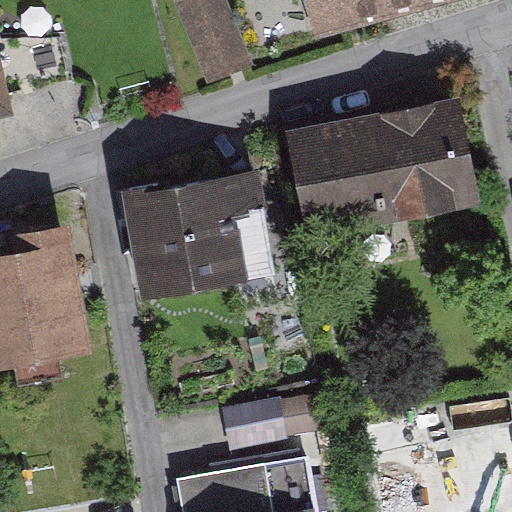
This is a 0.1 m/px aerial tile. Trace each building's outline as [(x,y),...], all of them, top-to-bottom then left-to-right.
[(227,0),(176,0),(207,74),(233,63),(251,56),(227,0)] [(301,0),(312,35),(431,0),(301,0)] [(447,94),(283,133),(304,221),(467,182),(447,94)] [(244,157),(126,182),(148,284),(230,267),(218,209),(254,202),(244,157)] [(0,214),(0,223),(4,246),(0,246),(0,359),(76,346),(51,205),(0,214)] [(285,399),(229,404),(233,442),(266,439),(268,455),(291,453),(285,399)] [(511,511),(511,425),(360,456),(370,511),(511,511)] [(302,511),(294,457),(172,476),(177,511),(302,511)]
